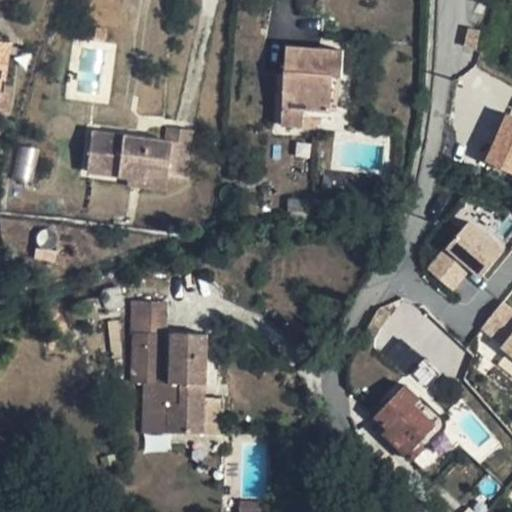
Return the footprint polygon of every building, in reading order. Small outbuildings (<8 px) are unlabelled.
[(0,77),(7,78),(11,44),(0,42),(0,77)] [(345,51),(288,48),(284,127),(304,128),(305,110),(317,110),(334,111),(335,76),(344,76),(345,51)] [(317,110),(305,110),(304,128),(316,129),(317,110)] [(511,116),(502,113),(485,165),(511,173),(511,116)] [(193,131),(168,128),(167,140),(92,132),(88,173),(128,177),(147,179),(147,175),(170,177),(188,179),(193,131)] [(170,177),(147,175),(147,179),(128,177),(127,187),(168,193),(170,177)] [(471,217),(423,271),(448,293),(467,270),(482,283),(510,252),(471,217)] [(135,301),(134,333),(164,333),(165,301),(135,301)] [(511,312),(502,304),(480,331),(500,347),(496,351),(511,363),(511,312)] [(164,333),(134,333),(132,382),(146,383),(144,433),(202,434),(203,397),(204,384),(208,384),(209,334),(173,333),(171,382),(163,382),(164,333)] [(408,377),(423,393),(441,374),(426,359),(408,377)] [(412,462),(426,447),(421,442),(438,424),(417,403),(422,398),(407,384),(377,417),(389,429),(385,434),(412,462)] [(226,397),(203,397),(202,434),(224,434),(226,397)] [(438,424),(443,429),(449,422),(422,398),(417,403),(438,424)] [(426,447),(443,429),(438,424),(421,442),(426,447)] [(240,500),(240,511),(265,511),(266,501),(240,500)]
